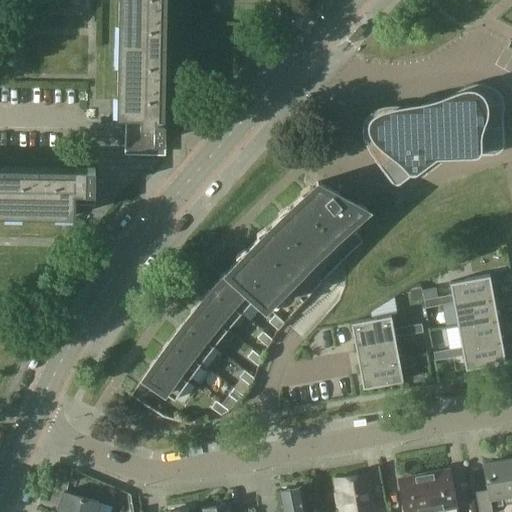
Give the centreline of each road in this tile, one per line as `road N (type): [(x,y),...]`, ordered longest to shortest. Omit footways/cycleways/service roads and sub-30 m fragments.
road 1 (unclassified): [(27,425),(108,282),(165,205),(312,44)]
road 2 (residential): [(27,425),(159,475),(270,458)]
road 3 (residential): [(270,458),(511,412)]
road 4 (residential): [(511,86),(472,68),(450,68),(375,87),(312,44)]
road 5 (residential): [(270,458),(262,411),(267,377),(343,364)]
